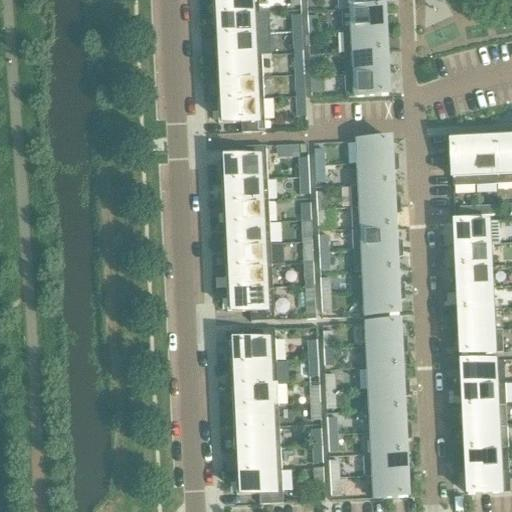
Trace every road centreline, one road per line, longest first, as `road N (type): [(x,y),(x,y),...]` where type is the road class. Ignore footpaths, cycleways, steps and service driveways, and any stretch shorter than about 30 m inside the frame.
road 1 (residential): [(194,511),(168,0)]
road 2 (residential): [(429,511),(412,117)]
